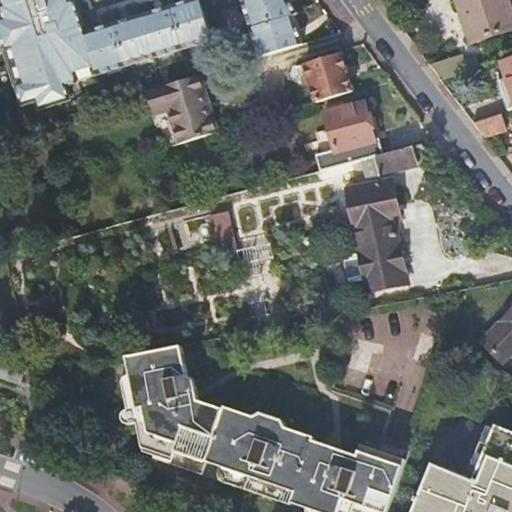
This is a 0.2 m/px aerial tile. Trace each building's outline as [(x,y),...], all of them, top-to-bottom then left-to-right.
[(0,0),(0,34),(26,129),(314,29),(294,0),(0,0)] [(511,12),(508,0),(459,0),(473,43),(511,31),(511,12)] [(342,54),(306,66),(318,101),(353,90),(342,54)] [(464,54),(429,66),(441,81),(470,71),(464,54)] [(511,57),(491,65),(492,67),(502,63),(508,82),(510,90),(503,92),(504,94),(510,92),(511,96),(511,108),(509,110),(509,112),(511,110),(511,57)] [(199,77),(152,92),(159,115),(172,111),(182,142),(216,131),(199,77)] [(510,90),(508,82),(500,84),(503,92),(510,90)] [(373,141),(365,105),(326,116),(330,132),(317,135),(323,157),(318,158),(322,171),(379,155),(382,154),(378,139),(373,141)] [(502,114),(473,123),(484,138),(508,130),(502,114)] [(382,154),(379,155),(385,173),(434,161),(420,146),(382,154)] [(402,219),(395,181),(348,190),(370,294),(409,285),(396,222),(402,219)] [(511,317),(485,346),(504,363),(511,354),(511,317)] [(188,397),(180,348),(124,359),(133,415),(142,416),(152,459),(310,511),(392,511),(408,465),(364,450),(361,459),(188,397)] [(511,511),(511,433),(496,428),(474,480),(434,465),(416,511),(511,511)]
